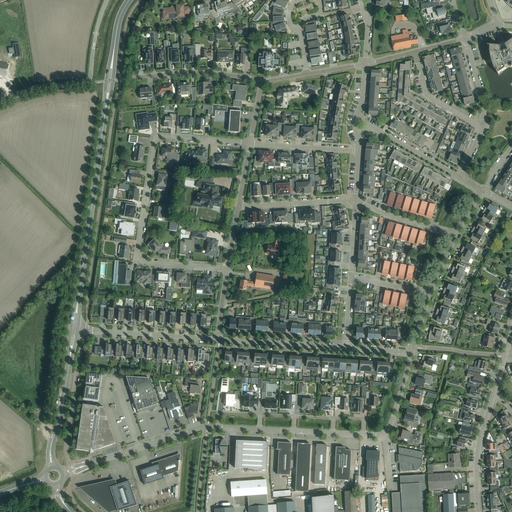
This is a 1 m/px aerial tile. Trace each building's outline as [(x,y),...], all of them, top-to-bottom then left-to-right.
[(224,0),(221,0),(219,1),(223,13),(228,11),(228,13),(233,11),(230,4),(227,5),(227,4),(226,5),(224,0)] [(241,4),(238,0),(232,0),(233,1),(232,2),(233,2),(230,4),(233,11),(234,12),(238,9),(237,7),(241,4)] [(287,2),(284,0),(276,0),(275,3),(284,8),(286,5),(287,2)] [(443,0),(431,0),(432,3),(428,3),(428,4),(421,5),(421,10),(432,7),(439,5),(439,1),(443,1),(443,0)] [(223,13),(219,1),(214,3),(216,8),(215,9),(212,10),(214,18),(216,24),(220,22),(218,16),(219,16),(219,14),(223,13)] [(346,4),(345,1),(337,2),(334,3),(335,8),(339,8),(339,9),(342,9),(341,7),(346,7),(346,6),(345,6),(345,4),(346,4)] [(284,11),(284,8),(275,3),(272,8),(274,9),(273,12),(273,13),(283,15),(283,11),(284,11)] [(204,18),(202,5),(197,6),(198,12),(197,12),(197,13),(193,13),(194,22),(200,21),(199,19),(204,18)] [(207,5),(202,5),(204,18),(209,17),(209,18),(214,18),(212,10),(209,11),(209,10),(208,10),(207,5)] [(163,9),(163,16),(167,15),(167,19),(177,18),(184,17),(184,16),(190,16),(189,7),(183,8),(183,6),(176,6),(176,8),(173,9),(173,8),(163,9)] [(435,6),(426,9),(427,14),(432,13),(433,17),(433,19),(435,20),(436,19),(436,20),(445,17),(444,14),(445,14),(444,7),(436,9),(435,6)] [(283,18),(283,15),(273,13),(271,18),(273,18),(273,22),(284,22),(283,21),(283,18)] [(338,18),(340,23),(350,21),(349,18),(348,18),(347,16),(348,16),(348,15),(338,18)] [(315,26),(316,26),(316,24),(315,21),(309,22),(308,23),(307,24),(304,28),(305,28),(305,27),(306,31),(305,31),(316,30),(316,29),(316,30),(315,26)] [(285,28),(284,24),(284,22),(273,22),(271,22),(271,29),(275,27),(276,31),(285,28)] [(446,23),(436,26),(437,32),(440,31),(441,35),(448,33),(449,32),(450,31),(450,30),(449,25),(448,26),(448,27),(447,26),(446,23)] [(317,32),(316,30),(305,31),(305,33),(306,36),(307,36),(307,39),(306,39),(306,40),(318,38),(317,38),(316,34),(317,34),(317,32)] [(416,37),(413,38),(413,36),(408,37),(408,34),(403,34),(403,35),(391,37),(390,37),(393,51),(410,47),(410,45),(417,43),(416,37)] [(318,40),(318,38),(306,40),(307,41),(307,44),(308,44),(309,47),(308,48),(319,46),(318,46),(318,42),(319,42),(318,40)] [(511,40),(505,45),(505,46),(503,47),(501,47),(497,46),(490,46),(490,52),(491,58),(492,60),(492,63),(495,69),(498,74),(506,68),(508,67),(511,67),(511,40)] [(20,57),(18,43),(12,44),(14,58),(20,57)] [(210,57),(211,51),(208,51),(208,50),(201,50),(201,44),(194,44),(195,47),(195,53),(195,56),(200,56),(200,58),(207,58),(207,57),(210,57)] [(320,48),(319,46),(308,48),(308,49),(308,52),(309,52),(310,56),(309,56),(321,54),(320,54),(319,50),(320,50),(320,48)] [(191,54),(195,53),(195,47),(188,48),(189,51),(184,51),(184,62),(188,62),(188,63),(191,63),(191,62),(192,62),(192,58),(191,54)] [(172,63),(178,62),(178,61),(179,61),(178,58),(178,50),(177,48),(173,49),(173,48),(167,48),(168,55),(171,55),(172,63)] [(244,56),(248,56),(248,48),(241,48),(241,54),(237,54),(236,64),(237,64),(237,65),(244,65),(244,56)] [(461,54),(459,48),(449,50),(451,57),(461,54)] [(355,49),(346,50),(343,51),(343,55),(343,56),(344,56),(344,57),(345,57),(346,58),(347,58),(348,57),(348,56),(355,55),(355,54),(354,55),(354,52),(355,52),(355,49)] [(224,55),(218,55),(217,62),(221,62),(221,63),(225,63),(228,63),(228,59),(233,59),(233,51),(224,51),(224,55)] [(258,67),(258,69),(262,69),(263,69),(267,69),(268,69),(270,69),(271,69),(274,69),(275,69),(275,67),(279,67),(280,59),(280,54),(275,54),(263,54),(259,54),(259,58),(258,58),(258,59),(258,66),(258,67)] [(321,56),(321,54),(309,56),(309,57),(310,60),(311,60),(311,64),(321,62),(320,58),(321,58),(321,56)] [(422,58),(424,64),(435,61),(433,55),(434,55),(434,54),(422,58)] [(461,54),(451,57),(453,62),(462,60),(461,54)] [(464,66),(462,60),(453,62),(454,69),(464,66)] [(400,64),(399,70),(410,71),(411,61),(412,61),(399,64),(400,64)] [(436,67),(435,61),(424,64),(426,69),(436,67)] [(0,75),(6,77),(6,76),(6,73),(8,64),(0,62),(0,75)] [(466,72),(464,66),(454,69),(456,75),(466,72)] [(438,72),(436,67),(426,69),(427,75),(438,72)] [(371,71),(370,77),(379,78),(384,78),(383,78),(381,70),(378,70),(378,72),(371,71)] [(440,78),(438,72),(427,75),(429,81),(440,78)] [(467,78),(466,72),(456,75),(458,81),(467,78)] [(441,84),(440,78),(429,81),(430,87),(441,84)] [(469,84),(467,78),(458,81),(459,87),(469,84)] [(340,84),(340,83),(339,82),(338,81),(337,81),(336,82),(335,82),(335,83),(334,86),(335,86),(334,89),(344,92),(346,86),(340,85),(340,84)] [(207,83),(199,83),(198,95),(207,95),(207,93),(212,93),(212,87),(209,86),(209,87),(207,87),(207,83)] [(190,94),(190,84),(178,85),(178,95),(190,94)] [(235,100),(233,100),(233,107),(241,108),(242,101),(245,102),(245,97),(244,97),(244,95),(245,95),(246,87),(226,84),(226,90),(236,91),(235,100)] [(302,92),(317,97),(320,88),(306,84),(305,87),(304,87),(302,92)] [(443,90),(441,84),(430,87),(432,93),(431,93),(431,94),(444,90),(443,90)] [(470,90),(469,84),(459,87),(461,93),(470,90)] [(171,85),(157,86),(158,94),(172,92),(171,85)] [(278,99),(277,107),(280,107),(280,108),(281,108),(281,107),(286,108),(287,98),(298,96),(297,87),(279,90),(278,94),(277,94),(277,99),(278,99)] [(143,89),(139,89),(140,92),(139,92),(139,94),(139,96),(140,96),(140,99),(147,98),(149,100),(152,100),(152,106),(156,105),(155,93),(151,93),(151,88),(147,88),(146,88),(144,89),(144,88),(143,88),(143,89)] [(409,93),(409,89),(398,89),(397,100),(409,93)] [(472,96),(470,90),(461,93),(462,99),(472,96)] [(407,105),(412,95),(409,93),(397,100),(407,105)] [(412,108),(418,98),(412,95),(407,105),(412,108)] [(474,103),(472,96),(462,99),(464,105),(474,103)] [(417,111),(423,102),(418,98),(412,108),(417,111)] [(423,114),(428,105),(423,102),(417,111),(423,114)] [(212,104),(211,117),(214,117),(215,110),(227,111),(227,106),(212,104)] [(428,117),(434,108),(428,105),(423,114),(428,117)] [(433,120),(439,111),(434,108),(428,117),(433,120)] [(240,111),(233,111),(233,114),(233,115),(232,117),(233,117),(232,121),(229,121),(228,130),(234,131),(234,133),(239,133),(239,122),(238,122),(239,119),(240,119),(240,111)] [(439,123),(444,114),(439,111),(433,120),(439,123)] [(136,115),(138,130),(144,129),(144,130),(147,129),(149,129),(148,122),(156,121),(156,114),(147,115),(147,113),(136,115)] [(169,117),(165,117),(164,122),(163,121),(163,122),(162,122),(162,126),(163,126),(163,127),(168,127),(171,127),(172,121),(176,121),(176,114),(170,114),(169,117)] [(450,117),(444,114),(439,123),(444,126),(443,127),(444,127),(450,116),(450,117)] [(204,131),(204,126),(205,126),(205,125),(207,125),(207,127),(208,127),(208,117),(202,117),(202,119),(197,119),(196,130),(193,130),(204,131)] [(189,124),(192,124),(193,118),(187,118),(187,120),(184,120),(184,124),(181,124),(181,129),(189,130),(189,124)] [(395,131),(400,122),(395,120),(392,124),(391,123),(389,127),(395,131)] [(272,136),(272,126),(267,126),(267,122),(264,122),(263,129),(266,129),(266,136),(265,136),(272,136)] [(400,133),(404,125),(400,122),(395,131),(400,133)] [(278,130),(281,130),(281,123),(278,123),(277,127),(272,126),(272,136),(278,137),(278,136),(278,130)] [(289,138),(290,127),(285,127),(285,123),(281,123),(281,130),(284,130),(283,137),(289,138)] [(296,131),(299,131),(299,124),(295,124),(295,128),(290,127),(289,138),(296,138),(295,138),(296,131)] [(307,139),(308,129),(302,128),(303,125),(299,124),(299,131),(302,131),(301,138),(307,139)] [(314,132),(316,132),(317,126),(313,125),(313,129),(308,129),(307,139),(313,139),(314,132)] [(405,136),(409,128),(404,125),(400,133),(405,136)] [(472,129),(462,125),(460,131),(469,135),(472,129)] [(409,139),(414,130),(409,128),(405,136),(409,139)] [(414,141),(419,133),(414,130),(409,139),(414,141)] [(469,135),(460,131),(457,137),(467,141),(469,135)] [(336,137),(337,134),(326,133),(326,138),(327,139),(327,142),(333,142),(333,139),(335,140),(336,137)] [(419,144),(423,136),(419,133),(414,141),(419,144)] [(423,147),(428,138),(423,136),(419,144),(423,147)] [(464,147),(467,141),(457,137),(455,143),(464,147)] [(428,149),(433,141),(428,138),(423,147),(428,149)] [(435,152),(438,144),(433,141),(428,149),(433,152),(433,151),(435,152)] [(462,152),(464,147),(455,143),(453,142),(450,148),(452,148),(452,149),(462,152)] [(133,161),(142,162),(143,155),(142,155),(142,153),(143,153),(144,147),(135,146),(133,161)] [(177,164),(178,155),(174,154),(174,148),(173,148),(173,147),(169,147),(169,148),(167,148),(167,150),(162,149),(162,156),(170,157),(169,163),(172,163),(177,164)] [(394,160),(399,152),(394,149),(389,157),(394,160)] [(459,158),(462,152),(452,149),(450,154),(459,158)] [(188,160),(206,162),(207,150),(200,150),(201,150),(200,152),(198,152),(188,151),(188,153),(187,153),(185,154),(185,156),(185,157),(186,158),(188,159),(188,160)] [(224,155),(223,156),(222,156),(217,155),(216,163),(222,163),(222,164),(228,164),(228,163),(231,163),(231,160),(232,161),(232,155),(231,155),(231,152),(224,152),(224,154),(224,155)] [(265,162),(265,152),(264,152),(262,152),(259,152),(258,158),(255,158),(253,166),(260,167),(261,166),(261,162),(265,162)] [(269,153),(265,152),(265,162),(268,163),(268,164),(268,165),(268,166),(269,167),(274,167),(274,159),(271,159),(271,155),(272,155),(272,152),(269,152),(269,153)] [(399,163),(403,155),(399,152),(394,160),(399,163)] [(283,164),(284,153),(281,153),(278,153),(278,159),(274,158),(274,159),(274,167),(274,166),(280,167),(280,163),(283,164)] [(287,153),(284,153),(283,164),(286,164),(286,167),(292,168),(293,160),(289,159),(290,154),(287,154),(287,153)] [(302,165),(302,154),(299,154),(299,155),(296,155),(296,160),(293,159),(293,160),(292,168),(295,169),(296,165),(302,165)] [(306,155),(302,154),(302,165),(307,166),(307,168),(314,168),(313,158),(313,159),(309,159),(308,158),(308,156),(306,155)] [(336,160),(335,160),(334,154),(325,155),(326,164),(336,163),(336,160)] [(457,164),(459,158),(450,154),(447,160),(457,164)] [(403,165),(408,157),(403,155),(399,163),(403,165)] [(408,168),(413,160),(408,157),(403,165),(408,168)] [(413,171),(418,163),(413,160),(408,168),(413,171)] [(422,165),(418,163),(413,171),(418,174),(422,165)] [(424,177),(429,169),(424,167),(419,175),(424,177)] [(429,180),(434,172),(429,169),(424,177),(429,180)] [(128,175),(127,181),(130,182),(137,183),(140,183),(140,182),(141,175),(139,175),(137,174),(138,171),(130,170),(129,175),(128,175)] [(157,181),(158,182),(157,186),(159,186),(159,190),(159,189),(165,190),(165,187),(166,180),(168,180),(169,173),(163,172),(162,175),(159,175),(158,181),(157,181)] [(434,183),(438,175),(434,172),(429,180),(434,183)] [(309,183),(303,183),(304,193),(305,193),(306,194),(307,194),(308,194),(309,193),(311,193),(310,187),(315,187),(314,174),(309,174),(310,181),(309,181),(309,183)] [(215,193),(217,186),(211,185),(211,183),(212,183),(213,176),(206,175),(206,176),(200,175),(199,181),(199,182),(199,183),(204,184),(203,187),(203,189),(203,191),(201,191),(200,195),(198,195),(197,198),(196,203),(200,203),(199,204),(201,204),(203,204),(204,204),(204,207),(207,208),(209,208),(212,209),(212,206),(220,207),(222,199),(219,199),(216,198),(217,193),(215,193)] [(438,185),(443,177),(438,175),(434,183),(438,185)] [(511,185),(511,180),(504,175),(501,180),(509,185),(511,187),(511,185)] [(449,181),(443,177),(438,185),(443,188),(446,184),(447,184),(449,181)] [(304,193),(303,183),(296,184),(296,178),(292,178),(292,179),(293,186),(293,187),(296,187),(297,194),(298,194),(299,194),(300,195),(301,194),(302,193),(304,193)] [(283,195),(282,184),(275,185),(275,179),(272,179),(272,183),(272,192),(276,192),(276,195),(283,195)] [(293,189),(293,187),(293,186),(292,179),(289,180),(289,184),(282,184),(283,195),(290,195),(290,190),(293,189)] [(509,185),(501,180),(498,185),(506,189),(509,185)] [(269,183),(269,186),(263,186),(263,184),(259,184),(259,186),(260,186),(260,191),(263,190),(263,196),(270,196),(269,192),(272,192),(272,183),(269,183)] [(260,193),(260,191),(260,186),(259,186),(253,187),(253,184),(250,185),(250,194),(250,191),(253,191),(254,197),(260,196),(260,193)] [(509,191),(506,189),(498,185),(497,186),(495,189),(496,189),(502,194),(503,194),(506,195),(509,191)] [(372,188),(363,187),(362,193),(369,193),(368,196),(372,197),(372,188)] [(130,188),(128,200),(138,201),(139,197),(138,197),(139,190),(130,188)] [(392,204),(395,195),(396,191),(387,189),(384,201),(387,202),(386,205),(391,206),(392,204)] [(400,206),(402,197),(403,194),(396,191),(395,195),(392,204),(395,205),(394,207),(399,209),(400,206)] [(410,199),(406,198),(407,195),(403,194),(402,197),(400,206),(403,207),(402,209),(407,211),(408,208),(410,199)] [(416,211),(418,201),(414,200),(415,197),(411,196),(410,199),(408,208),(411,209),(410,212),(415,213),(416,211)] [(426,204),(422,202),(423,199),(419,198),(418,201),(416,211),(419,211),(418,214),(423,215),(424,213),(423,213),(426,204)] [(427,200),(426,204),(423,213),(424,213),(427,214),(426,216),(431,218),(432,213),(433,213),(434,213),(435,213),(435,212),(436,210),(436,209),(435,209),(435,208),(434,207),(434,206),(430,205),(430,201),(427,200)] [(132,204),(134,204),(124,202),(124,205),(123,205),(122,209),(123,210),(125,210),(124,217),(134,218),(134,214),(135,214),(135,211),(136,211),(135,211),(135,207),(132,206),(132,204)] [(486,206),(484,211),(496,218),(498,215),(495,214),(498,210),(497,209),(499,206),(493,202),(491,205),(490,205),(489,207),(486,206)] [(167,205),(158,204),(158,207),(155,207),(154,210),(153,210),(153,211),(154,211),(154,213),(153,214),(153,216),(153,217),(162,218),(163,214),(161,214),(162,208),(167,209),(167,205)] [(333,211),(334,216),(344,214),(343,211),(342,209),(338,210),(337,207),(332,208),(332,211),(333,211)] [(314,213),(314,212),(314,211),(314,210),(313,210),(313,209),(312,209),(311,209),(311,210),(310,210),(307,210),(307,220),(310,220),(310,221),(310,222),(311,222),(311,223),(312,223),(313,224),(314,224),(314,223),(315,223),(319,223),(319,214),(316,214),(315,214),(314,213)] [(307,210),(303,211),(302,210),(301,210),(300,210),(299,211),(299,212),(299,213),(300,213),(298,215),(295,215),(295,224),(300,224),(301,224),(302,224),(303,224),(304,223),(304,222),(304,221),(307,220),(307,210)] [(496,218),(484,211),(481,215),(483,217),(482,219),(489,224),(492,220),(494,221),(496,218)] [(256,223),(255,213),(254,213),(253,212),(250,212),(250,213),(248,213),(248,217),(247,217),(248,221),(243,221),(241,228),(248,228),(248,225),(251,225),(252,224),(252,223),(256,223)] [(257,212),(255,213),(256,223),(260,222),(260,224),(261,225),(262,227),(268,227),(268,219),(263,219),(263,212),(260,212),(257,212)] [(281,222),(280,212),(274,213),(274,216),(273,216),(273,215),(269,215),(269,224),(274,224),(274,223),(281,222)] [(287,212),(280,212),(281,222),(288,222),(288,223),(293,223),(292,213),(289,214),(289,215),(287,215),(287,212)] [(130,224),(126,223),(125,225),(123,224),(123,220),(126,221),(126,220),(115,219),(115,224),(120,224),(120,228),(119,228),(119,231),(119,232),(120,233),(122,233),(127,234),(127,235),(131,236),(131,235),(133,235),(134,226),(130,225),(130,224)] [(341,226),(345,225),(344,220),(343,220),(334,221),(332,221),(333,229),(332,229),(332,230),(336,229),(342,229),(342,228),(341,226)] [(390,236),(392,227),(393,224),(388,223),(387,225),(384,224),(380,237),(384,238),(385,234),(389,236),(390,236)] [(475,225),(472,230),(485,237),(486,234),(484,233),(486,228),(479,224),(477,227),(475,225)] [(397,238),(400,229),(401,226),(396,225),(395,228),(392,227),(390,236),(389,236),(388,239),(392,240),(393,237),(397,238)] [(405,240),(408,231),(409,229),(404,227),(403,230),(400,229),(397,238),(396,241),(400,242),(401,239),(405,240)] [(193,236),(205,239),(207,231),(195,229),(193,236)] [(342,240),(342,236),(341,236),(341,234),(336,234),(336,229),(332,230),(330,230),(329,239),(342,240)] [(411,232),(408,231),(405,240),(404,244),(408,245),(409,241),(413,243),(416,233),(416,234),(417,231),(412,230),(411,232)] [(485,237),(472,230),(469,235),(472,236),(471,239),(479,243),(481,239),(483,240),(485,237)] [(419,234),(416,234),(416,233),(413,243),(412,246),(416,247),(417,244),(421,245),(422,244),(423,244),(424,243),(425,242),(425,241),(425,240),(425,239),(424,239),(424,238),(423,238),(425,233),(420,232),(419,234)] [(179,255),(188,255),(188,252),(193,252),(194,252),(195,238),(191,237),(191,240),(184,240),(184,241),(184,242),(180,242),(179,255)] [(149,248),(150,248),(151,249),(152,249),(153,250),(153,251),(154,253),(157,251),(159,253),(169,254),(170,248),(162,247),(162,246),(161,247),(158,243),(158,242),(157,242),(156,241),(156,240),(155,240),(154,239),(150,242),(149,243),(149,244),(148,245),(149,246),(149,247),(149,248)] [(215,256),(216,251),(215,251),(215,249),(216,249),(217,241),(208,239),(205,254),(210,255),(211,256),(213,257),(214,256),(215,256)] [(341,245),(341,243),(342,243),(342,240),(329,239),(328,248),(335,248),(335,245),(341,245)] [(278,247),(279,242),(272,241),(271,244),(272,244),(272,246),(268,245),(266,254),(278,256),(279,247),(278,247)] [(464,245),(461,250),(474,256),(476,253),(474,252),(476,248),(468,244),(466,246),(464,245)] [(129,247),(121,245),(119,258),(128,259),(128,255),(128,254),(129,247)] [(341,257),(341,254),(340,254),(340,251),(334,251),(335,248),(328,248),(328,256),(341,257)] [(474,256),(461,250),(459,255),(462,256),(460,259),(468,263),(471,258),(473,260),(474,256)] [(339,263),(340,261),(341,261),(341,257),(328,256),(327,265),(334,266),(334,262),(339,263)] [(387,272),(389,263),(384,262),(385,259),(381,258),(379,271),(382,271),(382,274),(387,275),(387,272)] [(130,285),(131,271),(126,271),(126,269),(127,269),(127,266),(127,265),(118,264),(118,261),(114,260),(113,275),(118,275),(117,284),(130,285)] [(397,265),(397,264),(392,264),(393,260),(389,260),(389,263),(387,272),(390,273),(390,276),(395,277),(395,274),(397,265)] [(405,266),(400,265),(401,262),(397,261),(397,264),(397,265),(395,274),(398,275),(398,277),(403,278),(403,276),(403,275),(405,266)] [(369,262),(366,262),(358,262),(357,267),(363,268),(363,270),(369,271),(369,262)] [(405,263),(405,266),(403,275),(403,276),(406,276),(406,279),(411,280),(412,275),(413,275),(414,275),(414,274),(415,274),(415,273),(415,272),(415,271),(415,270),(414,270),(413,269),(413,268),(408,267),(409,263),(405,263)] [(454,265),(452,271),(465,276),(466,273),(464,272),(466,268),(458,264),(457,267),(454,265)] [(338,274),(338,269),(333,269),(334,266),(327,265),(327,274),(338,275),(338,274)] [(137,271),(137,281),(141,281),(141,280),(142,280),(144,282),(144,284),(150,285),(150,286),(153,286),(154,276),(151,276),(151,274),(149,272),(147,272),(146,273),(145,273),(144,273),(143,272),(141,272),(137,271)] [(465,276),(452,271),(450,276),(452,277),(451,279),(459,283),(461,278),(464,279),(465,276)] [(169,273),(165,273),(161,272),(161,273),(157,273),(156,282),(160,283),(161,283),(163,284),(163,283),(167,283),(166,288),(172,289),(173,277),(169,276),(169,274),(169,273)] [(241,280),(239,289),(246,291),(246,286),(272,290),(274,276),(256,273),(255,283),(241,280)] [(185,278),(186,275),(177,274),(177,282),(181,283),(180,287),(189,288),(190,278),(185,278)] [(197,279),(196,290),(197,290),(197,288),(204,289),(203,290),(204,292),(205,293),(206,294),(208,294),(210,294),(210,291),(211,291),(212,280),(211,280),(211,276),(204,276),(204,280),(202,280),(202,279),(197,279)] [(337,286),(338,280),(326,279),(326,288),(332,289),(332,285),(337,286)] [(506,280),(504,279),(502,284),(505,286),(503,289),(511,293),(511,291),(511,282),(510,281),(506,280)] [(445,286),(443,291),(457,296),(458,293),(456,292),(457,288),(449,285),(448,287),(445,286)] [(336,297),(333,296),(334,291),(327,290),(326,293),(325,293),(325,294),(324,294),(324,295),(323,300),(325,300),(335,302),(336,297)] [(457,296),(443,291),(441,297),(444,298),(443,300),(445,301),(451,303),(452,303),(453,299),(456,300),(457,296)] [(497,296),(495,303),(506,307),(509,300),(503,298),(504,295),(505,295),(496,291),(495,296),(497,296)] [(387,304),(389,295),(390,293),(385,292),(384,294),(381,293),(378,306),(382,307),(383,304),(387,304)] [(395,306),(397,297),(398,294),(393,293),(392,296),(389,295),(387,304),(386,308),(390,308),(391,305),(395,306)] [(400,297),(397,297),(395,306),(394,309),(398,310),(399,307),(403,308),(404,306),(405,306),(406,306),(407,305),(407,303),(407,302),(406,301),(405,301),(406,296),(401,295),(400,297)] [(438,308),(436,313),(450,317),(451,314),(448,313),(450,309),(441,306),(440,308),(438,308)] [(492,314),(491,316),(500,320),(502,316),(503,317),(504,312),(500,310),(500,309),(492,306),(490,311),(490,312),(490,313),(491,313),(492,314)] [(113,317),(113,316),(114,310),(114,308),(108,308),(108,309),(100,309),(100,316),(100,315),(107,316),(107,320),(110,320),(110,319),(113,320),(113,317)] [(124,318),(124,317),(124,310),(124,309),(118,308),(118,310),(114,310),(113,316),(118,316),(117,320),(120,321),(120,320),(123,320),(124,318)] [(134,318),(134,317),(134,311),(134,309),(129,309),(128,311),(124,310),(124,317),(128,317),(128,321),(131,321),(134,321),(134,318)] [(144,319),(144,318),(145,312),(145,310),(139,310),(139,311),(134,311),(134,317),(138,318),(138,322),(141,322),(141,321),(144,322),(144,319)] [(154,320),(154,319),(155,312),(155,311),(149,310),(149,312),(145,312),(144,318),(149,318),(148,323),(151,323),(151,322),(154,322),(154,320)] [(165,321),(165,320),(165,313),(165,312),(159,311),(159,313),(155,312),(154,319),(159,319),(159,323),(162,323),(165,323),(165,321)] [(210,324),(211,324),(211,316),(206,316),(207,314),(202,314),(202,311),(196,311),(196,314),(196,315),(196,322),(200,322),(200,326),(203,326),(206,326),(206,322),(210,323),(210,324)] [(175,321),(175,320),(176,313),(176,312),(170,312),(170,313),(165,313),(165,320),(169,320),(169,324),(172,324),(175,324),(175,321)] [(185,321),(186,314),(186,313),(180,313),(176,313),(175,320),(175,321),(179,322),(179,325),(182,325),(182,324),(185,325),(185,322),(185,321)] [(196,323),(196,322),(196,315),(196,314),(190,313),(190,315),(186,314),(185,321),(190,321),(189,325),(192,326),(192,325),(195,325),(196,323)] [(450,317),(436,313),(434,318),(437,319),(436,322),(445,324),(446,320),(449,321),(450,317)] [(244,329),(244,320),(245,317),(236,316),(235,319),(236,319),(235,323),(238,323),(238,329),(244,329)] [(253,324),(253,318),(245,317),(244,320),(244,329),(250,330),(250,324),(253,324)] [(261,331),(262,321),(256,321),(256,318),(253,318),(253,324),(256,324),(255,330),(261,331)] [(270,325),(271,319),(262,318),(262,321),(261,331),(267,331),(268,325),(270,325)] [(285,326),(288,326),(288,320),(285,320),(285,318),(280,318),(279,322),(279,332),(285,332),(285,326)] [(296,333),(297,323),(297,318),(288,318),(288,320),(288,326),(291,326),(290,333),(296,333)] [(305,328),(306,321),(306,319),(297,318),(297,323),(296,333),(302,333),(302,327),(305,328)] [(279,332),(279,322),(274,322),(274,319),(271,319),(270,325),(273,325),(273,331),(279,332)] [(490,326),(489,331),(497,334),(499,326),(499,327),(500,325),(493,323),(494,321),(488,319),(486,325),(490,326)] [(314,334),(314,325),(314,322),(306,321),(305,328),(308,328),(308,334),(314,334)] [(320,329),(323,329),(323,323),(320,322),(320,325),(314,325),(314,334),(319,335),(320,329)] [(329,323),(323,323),(323,329),(326,329),(325,335),(331,335),(333,335),(333,331),(332,331),(332,326),(328,326),(329,323)] [(362,331),(365,332),(365,325),(362,325),(362,328),(356,328),(356,333),(355,333),(354,336),(356,337),(362,337),(362,331)] [(373,338),(374,329),(374,326),(365,325),(365,332),(368,332),(367,338),(373,338)] [(379,333),(382,333),(383,327),(380,326),(380,327),(377,327),(377,329),(374,329),(373,338),(379,339),(379,333)] [(391,340),(391,330),(386,330),(386,327),(383,327),(382,333),(385,333),(385,339),(391,340)] [(444,335),(442,335),(443,330),(434,327),(434,330),(431,329),(429,335),(429,341),(442,342),(444,335)] [(397,330),(391,330),(391,340),(397,340),(397,334),(400,334),(400,328),(397,328),(397,330)] [(495,338),(485,336),(483,346),(492,348),(493,342),(494,342),(495,338)] [(111,355),(111,348),(111,347),(111,345),(108,345),(108,344),(105,344),(105,348),(98,347),(98,346),(97,347),(95,347),(95,346),(94,346),(94,354),(105,354),(105,356),(111,356),(111,355)] [(121,356),(121,349),(122,346),(119,345),(116,345),(115,349),(111,348),(111,355),(115,355),(115,357),(121,357),(121,356)] [(131,356),(132,350),(132,349),(132,346),(129,346),(129,345),(126,345),(126,349),(121,349),(121,356),(125,356),(125,357),(131,358),(131,356)] [(142,351),(142,349),(142,347),(139,347),(139,346),(136,346),(136,350),(132,350),(131,356),(136,357),(135,358),(141,358),(142,351)] [(152,351),(152,350),(153,348),(150,347),(147,347),(147,351),(142,351),(141,358),(141,365),(146,365),(146,359),(152,359),(152,351)] [(162,360),(162,358),(163,352),(163,351),(163,348),(160,348),(157,347),(157,352),(152,351),(152,359),(156,359),(156,360),(162,360)] [(172,361),(172,359),(173,353),(173,352),(173,349),(170,349),(170,348),(167,348),(167,352),(163,352),(162,358),(166,359),(166,360),(172,361)] [(183,353),(183,352),(183,350),(180,350),(181,349),(178,349),(177,353),(173,353),(172,359),(177,359),(177,361),(183,361),(183,360),(183,353)] [(193,361),(193,354),(194,351),(191,350),(188,350),(188,354),(183,353),(183,360),(187,360),(187,362),(193,362),(193,361)] [(204,355),(204,354),(204,351),(201,351),(198,350),(198,354),(193,354),(193,361),(197,361),(197,362),(203,363),(203,361),(208,362),(209,354),(208,354),(208,355),(204,355)] [(230,365),(233,365),(233,359),(231,358),(231,352),(225,352),(225,353),(224,352),(223,356),(225,356),(224,361),(230,362),(230,365)] [(242,363),(243,353),(237,353),(236,359),(233,359),(233,365),(238,365),(239,362),(242,363)] [(249,354),(243,353),(242,363),(245,363),(245,366),(251,366),(251,360),(248,360),(249,354)] [(259,364),(260,354),(254,354),(254,360),(251,360),(251,366),(259,367),(259,364)] [(266,355),(260,354),(259,364),(265,364),(265,367),(268,367),(268,361),(266,361),(266,355)] [(277,368),(277,365),(277,356),(272,355),(271,361),(268,361),(268,367),(277,368)] [(437,356),(424,355),(421,363),(424,364),(423,367),(432,369),(433,365),(435,365),(437,361),(437,356)] [(283,356),(277,356),(277,365),(283,366),(282,368),(285,369),(286,362),(283,362),(283,356)] [(294,366),(295,357),(289,356),(289,363),(286,362),(285,369),(288,369),(289,366),(294,366)] [(301,357),(295,357),(294,366),(300,367),(300,370),(303,370),(303,364),(300,363),(301,357)] [(312,370),(312,368),(312,358),(306,358),(306,364),(303,364),(303,370),(312,370)] [(320,374),(321,361),(321,362),(318,362),(318,358),(312,358),(312,368),(317,368),(317,371),(317,373),(318,374),(320,374)] [(488,362),(480,360),(478,368),(474,367),(473,371),(484,373),(485,370),(486,370),(488,362)] [(365,371),(366,362),(360,361),(359,367),(356,367),(356,371),(356,373),(364,374),(365,374),(365,371)] [(371,362),(366,362),(365,371),(365,374),(373,375),(374,368),(371,368),(371,362)] [(382,375),(383,363),(377,363),(377,369),(374,368),(373,375),(382,375)] [(389,363),(383,363),(382,375),(390,376),(392,370),(388,369),(389,363)] [(478,374),(472,372),(470,378),(474,379),(473,382),(482,385),(484,378),(477,377),(478,374)] [(99,387),(101,376),(87,374),(85,385),(85,386),(99,388),(99,387)] [(432,376),(425,374),(423,379),(417,378),(415,385),(424,387),(425,383),(430,385),(432,376)] [(125,376),(137,413),(146,410),(147,410),(148,411),(149,411),(150,411),(153,410),(154,409),(155,409),(155,408),(156,408),(156,407),(157,407),(156,404),(158,404),(150,379),(148,380),(148,378),(125,376)] [(196,386),(197,382),(189,381),(190,378),(185,377),(184,386),(190,387),(189,392),(190,392),(190,393),(194,394),(194,393),(200,394),(201,387),(196,386)] [(477,385),(468,383),(467,387),(471,388),(470,395),(479,397),(481,390),(475,389),(475,385),(477,386),(477,385)] [(97,400),(99,388),(85,386),(85,388),(84,398),(97,400)] [(415,395),(412,395),(410,402),(421,405),(423,398),(422,398),(424,391),(416,389),(415,392),(415,395)] [(234,401),(234,399),(237,399),(237,400),(238,391),(237,391),(237,392),(234,391),(234,392),(234,395),(226,395),(225,398),(224,398),(223,404),(224,404),(225,404),(225,406),(230,406),(230,405),(232,406),(233,406),(233,404),(234,404),(235,404),(235,403),(236,403),(236,402),(235,402),(235,401),(234,401)] [(162,409),(166,407),(167,410),(170,420),(174,418),(175,420),(179,418),(179,417),(183,416),(180,406),(173,408),(172,404),(177,402),(174,392),(167,394),(168,400),(165,401),(164,401),(160,402),(162,409)] [(276,408),(276,400),(265,399),(265,392),(261,392),(261,402),(264,402),(264,408),(269,408),(269,407),(271,407),(271,408),(276,408)] [(373,393),(370,393),(370,392),(366,392),(365,396),(365,399),(369,399),(369,406),(371,406),(371,407),(372,407),(374,408),(375,407),(375,406),(378,406),(378,397),(375,397),(375,395),(373,393)] [(244,405),(244,407),(249,407),(249,406),(257,406),(257,398),(257,397),(257,394),(253,394),(253,396),(244,396),(244,397),(243,397),(243,402),(242,404),(243,405),(244,405)] [(285,396),(283,395),(282,398),(282,399),(282,409),(291,409),(291,401),(295,401),(295,395),(291,395),(291,396),(289,396),(289,394),(285,394),(285,396)] [(327,409),(331,410),(332,398),(328,397),(328,398),(327,399),(322,398),(321,399),(321,400),(321,402),(321,409),(325,409),(325,410),(325,409),(327,409),(327,410),(327,409)] [(347,410),(348,399),(344,399),(344,398),(335,397),(334,403),(340,403),(340,409),(347,410)] [(361,413),(362,398),(351,397),(350,409),(353,409),(353,412),(361,413)] [(302,399),(302,403),(303,403),(303,405),(302,405),(302,409),(306,409),(306,410),(309,410),(308,410),(308,409),(313,409),(313,405),(314,405),(314,404),(315,403),(314,402),(314,401),(313,401),(313,400),(302,399)] [(478,401),(468,399),(466,405),(463,405),(462,408),(468,409),(469,406),(476,408),(478,401)] [(197,414),(198,405),(190,403),(190,406),(184,408),(188,420),(188,419),(188,418),(192,417),(193,414),(197,414)] [(104,407),(99,407),(96,407),(97,405),(96,405),(96,406),(82,404),(76,449),(90,451),(90,453),(90,448),(93,449),(93,450),(115,443),(104,407)] [(409,421),(408,425),(407,425),(417,427),(418,421),(414,420),(416,415),(417,415),(417,414),(418,412),(418,411),(417,411),(417,410),(408,408),(407,413),(408,413),(407,415),(406,415),(405,420),(409,421)] [(464,417),(463,420),(472,423),(474,415),(468,414),(469,410),(462,409),(460,416),(464,417)] [(500,421),(502,424),(509,421),(507,415),(505,416),(503,414),(505,413),(504,410),(497,417),(496,418),(498,422),(500,421)] [(511,426),(509,421),(502,424),(504,428),(502,429),(504,433),(511,429),(510,427),(511,426)] [(462,422),(459,434),(470,437),(472,429),(465,427),(465,424),(471,425),(462,422)] [(400,434),(399,438),(403,440),(404,440),(404,438),(408,440),(407,444),(408,443),(412,444),(413,441),(419,443),(422,433),(416,431),(414,435),(410,434),(411,433),(403,431),(402,435),(400,434)] [(459,440),(457,446),(465,448),(467,442),(468,442),(468,439),(460,437),(459,440)] [(224,439),(224,440),(222,440),(222,439),(222,440),(221,440),(215,439),(215,454),(218,454),(221,454),(222,454),(223,454),(224,454),(225,453),(225,452),(225,451),(226,449),(226,448),(226,447),(226,446),(226,445),(226,444),(225,442),(225,441),(225,440),(224,439)] [(268,448),(268,442),(242,441),(236,441),(234,468),(266,470),(268,448)] [(277,475),(289,475),(291,449),(291,443),(279,442),(279,443),(277,442),(277,445),(277,449),(275,449),(275,450),(278,450),(277,475)] [(308,492),(310,445),(310,444),(297,443),(295,491),(308,492)] [(497,452),(501,452),(497,443),(486,444),(487,450),(489,450),(489,453),(497,452)] [(316,444),(314,484),(324,485),(326,445),(316,444)] [(334,480),(349,481),(351,450),(345,450),(345,448),(335,447),(334,480)] [(400,472),(400,471),(416,470),(415,467),(416,466),(416,465),(417,464),(417,463),(418,462),(418,460),(421,461),(423,452),(399,447),(399,455),(396,455),(397,463),(399,463),(400,472)] [(362,467),(361,477),(366,478),(366,479),(378,478),(376,461),(378,461),(379,451),(366,451),(365,461),(367,461),(366,467),(362,467)] [(498,457),(497,452),(489,453),(489,455),(487,456),(487,462),(495,461),(495,458),(498,457)] [(449,454),(449,468),(460,467),(460,461),(459,461),(459,454),(457,454),(456,454),(449,454)] [(178,472),(178,461),(180,461),(178,460),(179,455),(153,464),(153,466),(139,470),(144,485),(163,478),(163,476),(178,472)] [(495,465),(495,461),(487,462),(487,467),(489,467),(490,470),(498,470),(498,465),(495,465)] [(498,475),(498,470),(490,470),(490,473),(488,473),(488,479),(496,479),(496,475),(498,475)] [(428,475),(429,495),(454,493),(453,473),(428,475)] [(401,492),(392,493),(392,511),(426,511),(424,475),(400,476),(401,492)] [(499,488),(499,482),(496,482),(496,479),(488,479),(488,485),(490,485),(490,491),(499,488)] [(271,511),(271,505),(267,505),(266,494),(267,494),(266,480),(230,482),(231,497),(247,496),(248,511),(271,511)] [(82,488),(82,489),(109,511),(116,509),(117,511),(137,505),(129,481),(115,485),(113,481),(82,488)] [(345,511),(355,511),(355,494),(357,494),(357,491),(344,492),(345,511)] [(469,493),(467,493),(457,493),(458,508),(470,508),(469,493)] [(443,495),(443,511),(457,511),(457,506),(456,506),(456,503),(454,503),(453,494),(443,495)] [(333,495),(311,498),(311,511),(333,511),(334,511),(333,505),(333,495)] [(491,511),(497,511),(501,511),(501,510),(500,507),(497,508),(496,504),(497,502),(497,499),(495,499),(493,495),(487,495),(488,509),(491,509),(491,511)] [(294,511),(294,502),(277,502),(278,511),(294,511)]
